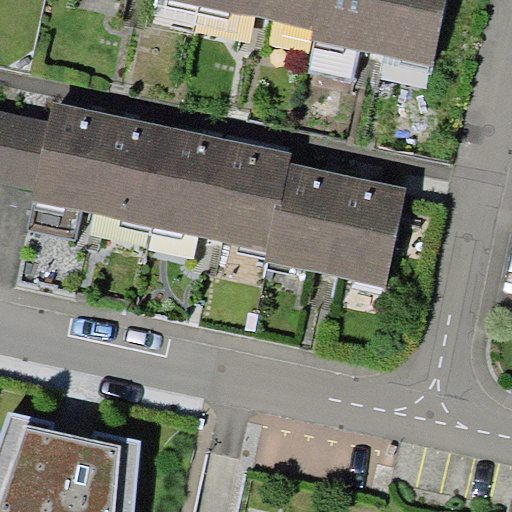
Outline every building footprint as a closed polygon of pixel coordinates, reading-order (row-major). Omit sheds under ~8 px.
[(196,0),(148,0),(195,10),(196,0)] [(259,0),(196,0),(195,10),(255,22),(259,0)] [(259,0),(255,22),(314,35),(321,0),(259,0)] [(384,0),(321,0),(314,35),(312,45),(372,57),(384,0)] [(446,0),(384,0),(372,57),(432,70),(446,0)] [(110,114),(50,101),(46,120),(32,187),(30,195),(90,208),(110,114)] [(46,120),(0,109),(0,179),(32,187),(46,120)] [(169,125),(110,114),(90,208),(149,220),(169,125)] [(230,140),(169,125),(149,220),(209,233),(230,140)] [(288,152),(230,140),(209,233),(269,246),(287,165),(288,152)] [(348,175),(287,165),(269,246),(267,255),(327,268),(348,175)] [(405,187),(348,175),(327,268),(386,281),(405,187)] [(0,423),(0,511),(134,511),(147,445),(1,417),(0,423)] [(348,511),(352,495),(338,492),(249,472),(240,511),(348,511)]
